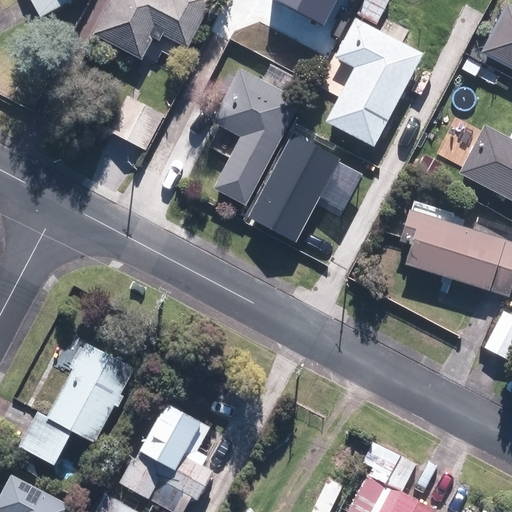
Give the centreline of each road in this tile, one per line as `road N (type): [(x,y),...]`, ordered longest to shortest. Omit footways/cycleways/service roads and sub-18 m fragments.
road 1 (residential): [(59,201),(511,439)]
road 2 (residential): [(0,315),(59,201)]
